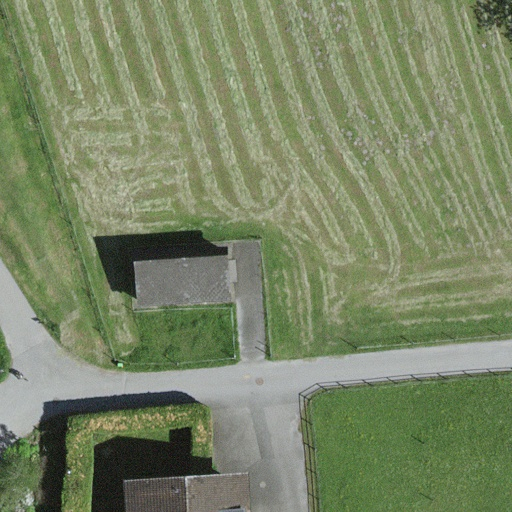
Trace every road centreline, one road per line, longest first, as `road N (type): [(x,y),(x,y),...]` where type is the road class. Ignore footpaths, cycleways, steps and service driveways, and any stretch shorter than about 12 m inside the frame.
road 1 (track): [(511,350),(73,396)]
road 2 (track): [(73,396),(0,270)]
